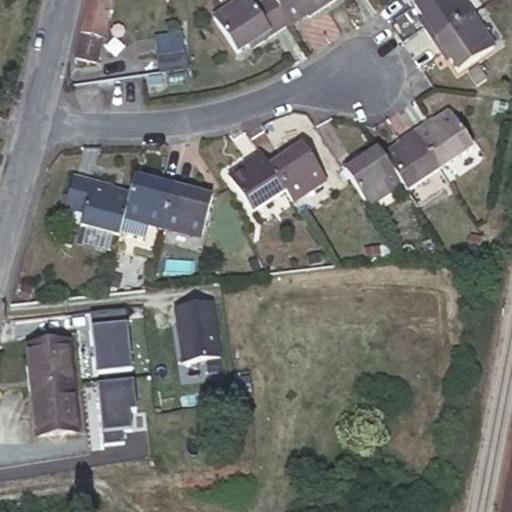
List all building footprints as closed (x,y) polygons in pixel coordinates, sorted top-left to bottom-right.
[(87,0),(73,58),(93,63),(111,0),(87,0)] [(252,41),(257,46),(287,25),(270,0),(260,0),(253,6),(249,0),(237,0),(213,17),(237,51),(247,45),(252,41)] [(304,12),(307,18),(325,6),(320,0),(270,0),(287,25),(304,12)] [(420,16),(431,33),(474,4),(471,0),(417,0),(423,8),(426,12),(420,16)] [(431,33),(442,49),(448,44),(452,51),(458,61),(496,36),(474,4),(431,33)] [(417,12),(420,16),(426,12),(423,8),(417,12)] [(151,40),(153,56),(181,53),(178,36),(151,40)] [(252,41),(247,45),(251,50),(257,46),(252,41)] [(445,54),(452,51),(448,44),(442,49),(445,54)] [(153,56),(155,72),(183,68),(181,53),(153,56)] [(414,122),(442,162),(473,140),(449,106),(433,117),(430,112),(414,122)] [(400,177),(406,186),(442,162),(414,122),(397,134),(401,139),(383,150),(400,177)] [(285,150),(282,146),(267,155),(287,186),(292,194),(325,173),(302,138),(292,145),(285,150)] [(285,150),(292,145),(289,141),(282,146),(285,150)] [(356,151),(340,161),(366,199),(400,177),(383,150),(377,142),(358,154),(356,151)] [(267,155),(260,145),(242,156),(246,162),(228,173),(251,209),(287,186),(267,155)] [(117,233),(122,215),(128,193),(107,187),(108,183),(72,172),(63,204),(81,209),(78,222),(117,233)] [(128,193),(122,215),(161,225),(173,178),(156,173),(154,180),(133,174),(128,193)] [(173,178),(161,225),(199,235),(209,195),(190,189),(192,184),(173,178)] [(112,253),(114,242),(89,236),(86,246),(112,253)] [(203,303),(167,308),(174,364),(211,359),(203,303)] [(85,331),(91,378),(128,373),(122,326),(85,331)] [(29,439),(69,434),(57,344),(17,348),(29,439)] [(101,450),(122,447),(121,435),(130,434),(128,416),(134,415),(130,385),(93,389),(101,450)]
